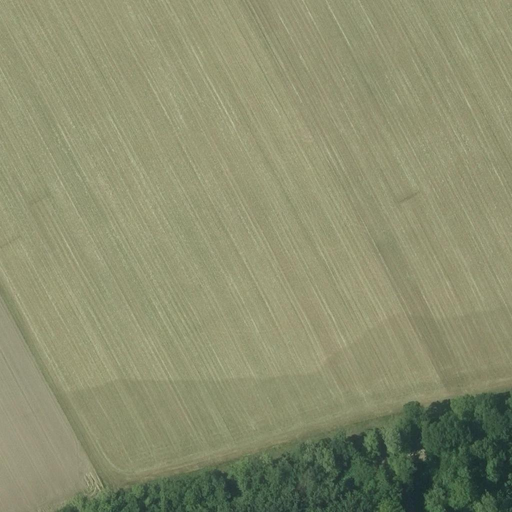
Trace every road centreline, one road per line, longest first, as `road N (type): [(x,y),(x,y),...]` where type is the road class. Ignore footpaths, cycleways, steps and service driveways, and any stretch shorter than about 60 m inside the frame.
road 1 (track): [(348,468),(511,433)]
road 2 (track): [(350,471),(192,511)]
